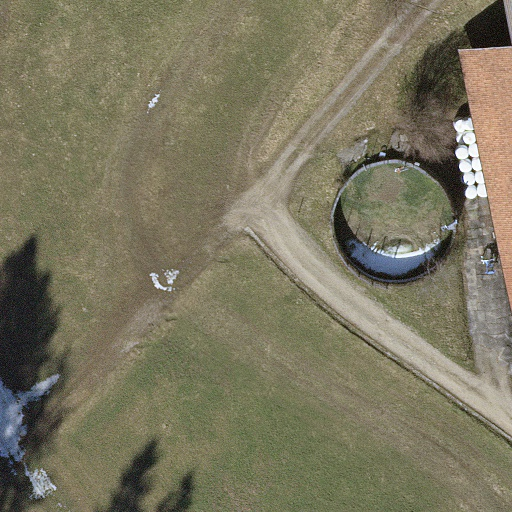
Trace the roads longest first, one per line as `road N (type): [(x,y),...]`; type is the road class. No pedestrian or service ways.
road 1 (track): [(436,0),(248,208),(365,329),(511,431)]
road 2 (track): [(0,444),(89,397),(248,208)]
